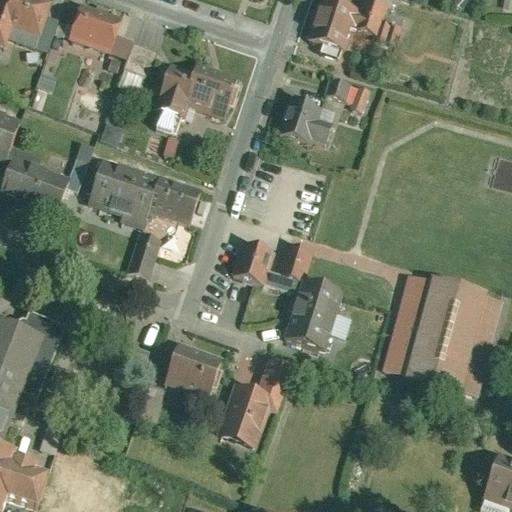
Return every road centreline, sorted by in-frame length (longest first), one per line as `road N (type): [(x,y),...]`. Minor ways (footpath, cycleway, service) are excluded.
road 1 (residential): [(281,42),(186,319),(0,240)]
road 2 (residential): [(281,42),(158,0)]
